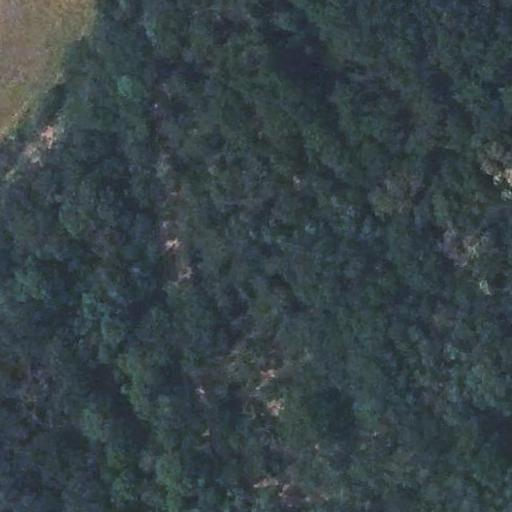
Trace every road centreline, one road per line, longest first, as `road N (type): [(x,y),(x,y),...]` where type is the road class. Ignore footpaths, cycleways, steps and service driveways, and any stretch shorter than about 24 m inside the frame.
road 1 (track): [(383,511),(226,451),(205,419),(182,295),(171,162),(143,63)]
road 2 (track): [(143,63),(61,117),(0,182)]
